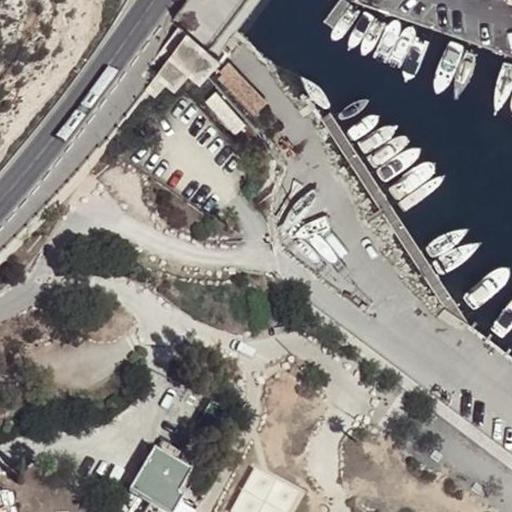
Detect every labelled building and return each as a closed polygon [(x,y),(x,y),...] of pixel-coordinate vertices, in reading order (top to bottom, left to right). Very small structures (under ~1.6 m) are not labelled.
[(182,21),(194,28),(214,0),(188,0),(177,16),(182,21)] [(214,0),(194,28),(216,46),(251,0),(250,0),(214,0)] [(194,28),(179,49),(195,62),(210,70),(227,55),(216,46),(194,28)] [(167,64),(162,71),(170,78),(177,83),(195,62),(179,49),(167,64)] [(162,71),(152,85),(160,91),(170,78),(162,71)] [(164,460),(139,500),(158,511),(178,511),(182,511),(184,511),(190,511),(198,501),(191,496),(201,481),(164,460)]
